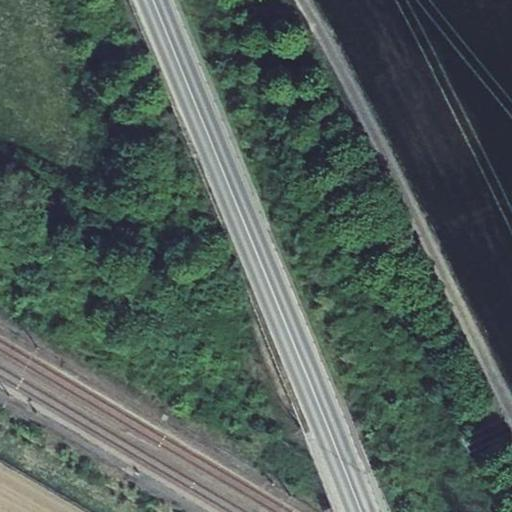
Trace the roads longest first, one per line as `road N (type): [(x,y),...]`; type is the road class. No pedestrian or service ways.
road 1 (secondary): [(363,511),(154,0)]
road 2 (track): [(511,415),(303,0)]
